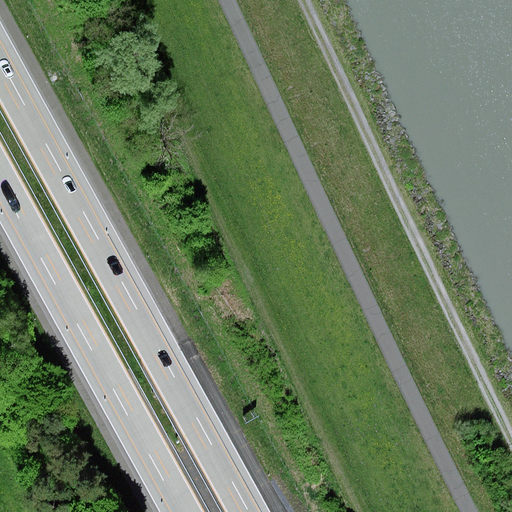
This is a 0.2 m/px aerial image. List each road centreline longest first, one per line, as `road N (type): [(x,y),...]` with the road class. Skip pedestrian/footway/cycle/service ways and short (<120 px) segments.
road 1 (track): [(227,0),(470,511)]
road 2 (motorway): [(249,511),(0,54)]
road 3 (track): [(303,0),(511,435)]
road 4 (motorway): [(0,171),(186,511)]
